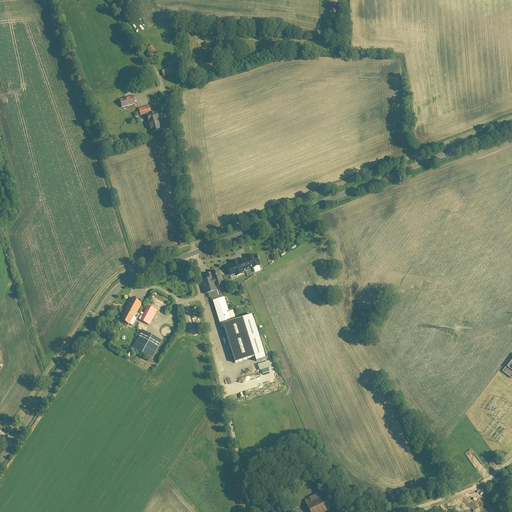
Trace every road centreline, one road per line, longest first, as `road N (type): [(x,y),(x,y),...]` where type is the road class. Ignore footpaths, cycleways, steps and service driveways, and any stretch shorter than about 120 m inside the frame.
road 1 (secondary): [(194,254),(511,129)]
road 2 (secondary): [(14,442),(115,288),(194,254)]
road 3 (unclassified): [(251,511),(194,254)]
road 4 (unclassified): [(402,511),(472,490),(511,460)]
